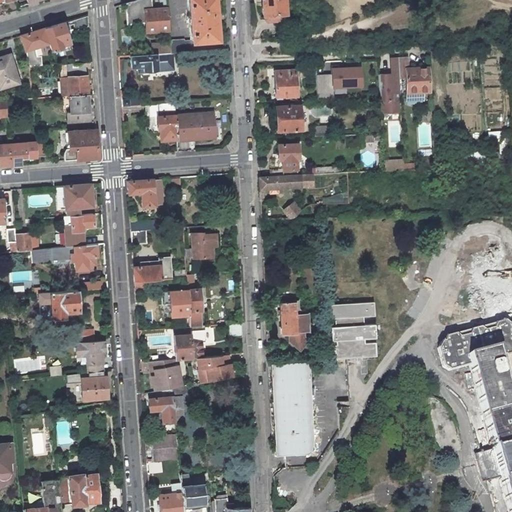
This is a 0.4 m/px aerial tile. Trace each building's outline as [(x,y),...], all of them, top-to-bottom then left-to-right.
[(163,8),(152,9),(151,0),(135,0),(126,3),(127,17),(127,18),(127,20),(135,19),(145,18),(146,32),(169,30),(167,8),(163,8)] [(167,8),(166,0),(159,0),(159,1),(163,1),(163,8),(167,8)] [(187,0),(190,40),(190,41),(217,39),(214,0),(187,0)] [(284,0),(261,0),(262,15),(264,14),(264,19),(267,21),(281,20),(283,18),(283,13),(285,13),(284,0)] [(88,15),(71,20),(74,30),(88,26),(88,15)] [(63,22),(44,28),(49,43),(51,49),(61,46),(61,45),(69,43),(67,39),(68,39),(63,22)] [(35,47),(49,43),(44,28),(20,35),(25,50),(28,66),(29,66),(42,65),(41,56),(37,57),(35,47)] [(183,39),(170,40),(170,43),(170,53),(190,52),(190,41),(190,40),(183,40),(183,39)] [(170,43),(152,45),(153,54),(170,53),(170,43)] [(153,54),(130,55),(131,67),(143,66),(143,70),(171,68),(170,53),(153,54)] [(0,87),(17,82),(9,55),(0,57),(0,87)] [(407,69),(407,58),(398,59),(399,71),(399,78),(406,77),(405,69),(407,69)] [(399,71),(398,59),(394,59),(393,74),(379,75),(380,96),(380,111),(401,110),(399,78),(399,71)] [(85,62),(67,64),(68,96),(86,95),(85,62)] [(332,97),(332,88),(362,86),(361,66),(331,67),(331,74),(316,75),(317,98),(332,97)] [(407,69),(405,69),(406,77),(407,92),(421,91),(430,91),(429,68),(407,69)] [(274,71),(275,96),(296,95),(295,70),(274,71)] [(68,96),(69,113),(69,122),(88,120),(87,111),(84,111),(83,106),(87,106),(86,95),(68,96)] [(128,96),(121,97),(121,106),(139,105),(138,97),(130,97),(129,98),(128,96)] [(290,105),(275,106),(276,131),(300,129),(299,100),(290,100),(290,105)] [(174,102),(164,103),(165,116),(156,116),(157,130),(159,129),(160,140),(176,139),(176,138),(175,116),(174,102)] [(211,113),(175,116),(176,138),(193,137),(193,138),(213,137),(211,113)] [(313,128),(310,128),(311,135),(314,135),(314,136),(333,136),(333,125),(313,126),(313,128)] [(64,160),(98,158),(96,130),(67,131),(68,146),(69,149),(65,149),(63,152),(64,160)] [(35,141),(8,144),(9,164),(20,164),(20,157),(36,156),(35,141)] [(44,141),(35,141),(36,156),(36,162),(45,162),(45,155),(44,141)] [(298,143),(277,145),(278,155),(282,155),(282,159),(282,169),(270,169),(270,176),(299,175),(299,169),(296,169),(296,160),(299,159),(298,143)] [(8,144),(0,144),(0,165),(9,164),(8,144)] [(404,160),(384,161),(384,171),(404,170),(404,164),(404,160)] [(270,176),(259,177),(259,189),(312,186),(312,174),(299,175),(270,176)] [(156,194),(156,187),(160,185),(159,178),(157,178),(152,179),(127,181),(127,193),(140,192),(141,205),(154,204),(159,204),(161,202),(160,195),(159,194),(156,194)] [(90,183),(63,185),(65,207),(65,213),(79,212),(81,212),(81,209),(83,206),(91,206),(90,183)] [(56,186),(57,207),(65,207),(63,185),(56,186)] [(293,200),(282,210),(290,219),(301,209),(293,200)] [(92,214),(63,216),(66,246),(83,245),(82,227),(93,226),(92,214)] [(159,220),(129,222),(130,231),(145,230),(160,229),(159,220)] [(14,228),(6,229),(7,242),(10,242),(11,251),(16,251),(15,234),(14,228)] [(145,230),(130,231),(131,244),(146,243),(145,230)] [(30,232),(15,234),(16,251),(31,250),(30,238),(30,232)] [(202,232),(191,233),(192,248),(184,248),(185,258),(211,257),(211,246),(210,234),(202,234),(202,232)] [(31,250),(31,261),(70,257),(71,261),(74,260),(75,269),(96,268),(95,256),(96,255),(95,244),(83,245),(66,246),(37,249),(31,250)] [(158,265),(133,266),(134,280),(157,279),(171,278),(171,257),(162,257),(157,257),(158,265)] [(157,279),(134,280),(134,289),(149,288),(148,285),(157,285),(157,279)] [(106,281),(83,283),(83,290),(107,288),(106,281)] [(187,289),(160,291),(161,304),(169,303),(170,315),(189,314),(187,289)] [(199,289),(187,289),(189,314),(189,326),(190,327),(200,326),(199,310),(201,310),(199,289)] [(77,290),(50,292),(52,317),(64,316),(79,314),(77,290)] [(329,325),(331,358),(377,356),(376,339),(375,339),(375,322),(363,323),(363,316),(374,316),(374,300),(328,303),(329,317),(334,316),(334,325),(329,325)] [(294,302),(280,303),(281,333),(289,333),(290,341),(300,350),(309,340),(305,336),(305,331),(309,331),(309,325),(310,325),(309,321),(309,320),(308,314),(302,314),(301,311),(301,309),(299,308),(299,302),(294,302)] [(499,357),(511,353),(511,322),(509,323),(505,321),(499,321),(480,326),(444,335),(441,341),(437,348),(442,367),(449,371),(469,365),(466,356),(497,348),(499,357)] [(228,338),(241,338),(241,330),(241,323),(227,324),(227,331),(228,338)] [(176,358),(186,357),(196,356),(203,356),(202,352),(202,342),(205,341),(204,329),(190,330),(190,327),(189,326),(174,328),(174,334),(173,334),(175,358),(176,358)] [(92,329),(78,330),(79,340),(93,339),(92,329)] [(86,363),(87,372),(89,372),(100,370),(102,370),(101,362),(100,352),(104,351),(103,341),(85,342),(75,343),(76,355),(85,354),(86,363)] [(511,511),(511,391),(511,389),(511,388),(511,382),(511,379),(509,380),(511,375),(505,377),(503,372),(499,357),(497,348),(466,356),(469,365),(492,450),(479,454),(481,464),(480,464),(482,472),(483,472),(484,474),(483,477),(485,478),(486,483),(499,479),(508,511),(511,511)] [(86,363),(85,354),(76,355),(77,360),(79,360),(79,364),(86,363)] [(228,354),(211,355),(203,356),(196,356),(201,382),(232,377),(228,354)] [(176,358),(175,358),(164,358),(151,360),(154,374),(150,375),(153,390),(166,388),(171,387),(180,386),(181,385),(176,358)] [(269,361),(273,454),(313,452),(309,360),(269,361)] [(59,365),(49,367),(50,375),(61,373),(59,365)] [(89,377),(80,377),(80,387),(106,386),(105,376),(103,376),(89,377)] [(106,386),(80,387),(81,398),(107,397),(106,386)] [(148,397),(172,395),(171,387),(166,388),(153,390),(147,391),(148,397)] [(174,422),(172,396),(172,395),(148,397),(149,410),(160,409),(162,423),(174,422)] [(174,422),(180,421),(177,395),(172,396),(174,422)] [(196,396),(189,397),(190,402),(186,403),(188,418),(198,416),(196,396)] [(176,435),(150,436),(151,460),(164,459),(178,458),(176,435)] [(10,442),(0,442),(0,481),(2,481),(5,481),(6,479),(7,477),(8,472),(13,471),(10,442)] [(67,475),(57,476),(58,479),(60,505),(70,503),(70,505),(71,504),(72,507),(75,507),(80,507),(83,505),(83,503),(84,503),(84,502),(98,500),(95,473),(81,474),(81,473),(67,474),(67,475)] [(188,474),(179,474),(181,492),(182,511),(205,511),(201,476),(188,477),(188,474)] [(29,508),(23,508),(23,511),(60,511),(60,506),(60,505),(58,479),(40,481),(42,500),(29,504),(29,508)] [(182,511),(181,492),(158,495),(159,511),(182,511)] [(226,498),(213,498),(214,511),(249,511),(249,507),(226,508),(226,498)]
